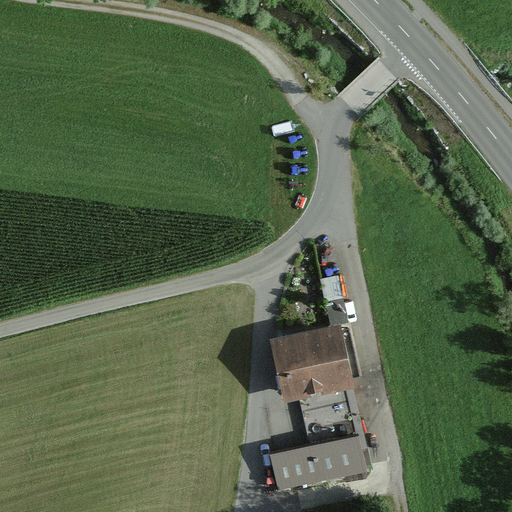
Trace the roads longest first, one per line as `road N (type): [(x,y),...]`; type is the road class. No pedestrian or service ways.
road 1 (track): [(40,0),(153,15),(248,40),(329,132)]
road 2 (track): [(401,511),(338,184)]
road 3 (unclassified): [(0,336),(273,260)]
road 4 (unclassified): [(273,260),(327,210),(338,184),(329,132),(415,41)]
road 5 (residential): [(247,511),(273,260)]
road 6 (unknown): [(393,467),(373,486),(249,511)]
road 7 (secondary): [(415,41),(511,158)]
